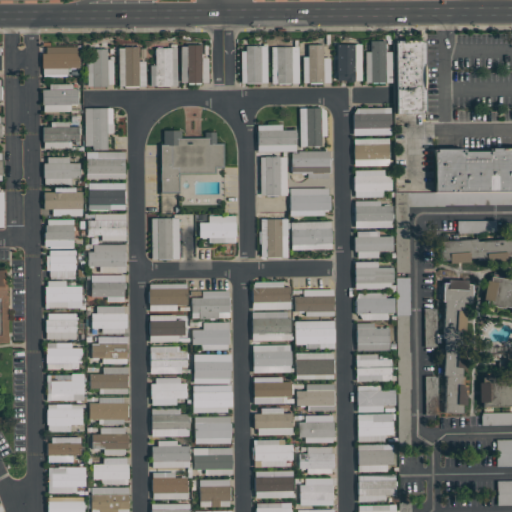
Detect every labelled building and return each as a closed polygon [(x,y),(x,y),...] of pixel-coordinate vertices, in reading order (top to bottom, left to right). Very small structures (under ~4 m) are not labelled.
[(369,41),(369,51),(364,51),(364,83),(392,83),(393,52),(385,52),(385,41),(369,41)] [(396,43),(396,114),(426,114),(426,43),(396,43)] [(322,44),(307,45),(307,56),(302,56),(303,83),(330,83),(329,58),(322,58),(322,44)] [(361,44),(336,44),(336,81),(361,81),(361,44)] [(201,45),(180,45),(179,83),(207,83),(208,58),(201,58),(201,45)] [(78,47),(43,46),(42,74),(67,75),(67,68),(78,68),(78,47)] [(145,61),(139,61),(138,47),(117,47),(118,87),(145,86),(145,61)] [(240,47),(240,83),(267,83),(266,47),(240,47)] [(271,47),(271,84),(298,83),(298,47),(271,47)] [(176,48),(154,48),(154,65),(149,65),(150,86),(177,86),(176,48)] [(113,86),(112,59),(106,59),(106,49),(87,49),(87,86),(113,86)] [(69,111),(69,105),(76,104),(76,83),(49,84),(49,89),(42,90),(42,112),(69,111)] [(107,148),(106,133),(112,133),(112,108),(84,108),(84,148),(107,148)] [(298,108),(299,147),(321,146),(321,136),(326,136),(325,108),(298,108)] [(353,135),(391,134),(391,108),(352,108),(353,135)] [(67,148),(67,142),(79,142),(78,126),(68,127),(68,122),(50,122),(50,127),(42,127),(43,149),(67,148)] [(256,125),(257,152),(296,151),(295,130),(281,130),(281,125),(256,125)] [(161,193),(178,192),(178,173),(214,172),(214,166),(223,166),(222,143),(215,143),(215,132),(204,132),(204,137),(181,138),(180,130),(162,130),(163,144),(159,144),(161,193)] [(352,139),(353,166),(389,165),(388,138),(352,139)] [(511,149),(435,150),(435,191),(511,190),(511,149)] [(85,178),(124,179),(124,152),(86,151),(85,178)] [(328,151),(290,152),(291,174),(307,174),(307,178),(329,177),(328,151)] [(289,215),(330,214),(329,188),(287,188),(286,156),(258,157),(259,195),(288,195),(289,215)] [(79,163),(69,163),(68,157),(43,157),(44,185),(71,185),(71,178),(79,178),(79,163)] [(354,197),(383,196),(383,190),(391,190),(391,171),(353,172),(354,197)] [(87,183),(88,210),(124,210),(124,183),(87,183)] [(81,216),(82,189),(54,188),(54,192),(43,192),(43,209),(51,210),(51,215),(81,216)] [(511,192),(395,194),(396,274),(410,273),(409,207),(511,205),(511,192)] [(392,227),(392,206),(379,206),(379,200),(354,201),(354,228),(392,227)] [(125,213),(86,214),(86,238),(100,238),(100,241),(125,240),(125,213)] [(235,243),(235,216),(207,215),(207,222),(198,222),(198,238),(207,238),(207,242),(235,243)] [(179,218),(150,218),(150,259),(178,259),(179,218)] [(73,220),(45,219),(44,247),(73,247),(73,220)] [(287,219),(259,219),(260,258),(287,257),(287,219)] [(496,220),(457,221),(457,233),(496,232),(496,220)] [(291,249),(331,249),(331,221),(290,222),(291,249)] [(354,258),(379,258),(379,252),(392,251),(392,236),(378,236),(378,231),(354,232),(354,258)] [(511,239),(440,241),(440,262),(468,262),(468,260),(511,259),(511,239)] [(125,244),(92,244),(92,252),(87,251),(87,266),(99,266),(99,272),(125,273),(125,244)] [(74,278),(74,250),(47,250),(47,278),(74,278)] [(354,289),(392,288),(391,267),(377,268),(377,262),(353,262),(354,289)] [(105,301),(123,302),(124,275),(90,275),(90,297),(105,297),(105,301)] [(511,312),(511,311),(511,278),(487,276),(484,305),(511,308),(511,312)] [(397,279),(398,431),(411,430),(409,279),(397,279)] [(80,286),(65,286),(65,281),(44,281),(45,308),(81,308),(80,286)] [(290,309),(289,287),(282,287),(282,281),(251,282),(252,310),(290,309)] [(443,413),(460,413),(460,332),(464,332),(464,303),(471,303),(471,281),(443,281),(443,413)] [(148,284),(148,311),(177,310),(176,305),(187,304),(186,284),(148,284)] [(333,289),(302,290),(302,296),(293,296),(294,311),(304,311),(304,316),(333,316),(333,289)] [(191,297),(191,318),(229,318),(228,290),(201,291),(201,297),(191,297)] [(387,320),(387,313),(394,313),(394,298),(385,298),(385,293),(356,293),(356,320),(387,320)] [(123,306),(92,306),(92,328),(101,328),(101,333),(125,333),(125,314),(123,314),(123,306)] [(435,308),(423,309),(424,347),(436,347),(435,308)] [(251,312),(251,341),(289,340),(289,311),(251,312)] [(75,339),(76,314),(45,313),(45,339),(75,339)] [(183,316),(148,316),(149,342),(184,342),(183,316)] [(334,348),(333,321),(294,321),(294,344),(305,344),(305,349),(334,348)] [(191,329),(191,345),(200,345),(200,350),(228,349),(228,322),(202,322),(202,329),(191,329)] [(389,350),(388,327),(373,328),(373,323),(355,323),(356,351),(389,350)] [(126,364),(127,336),(96,336),(96,343),(91,342),(90,358),(101,358),(101,363),(126,364)] [(71,342),(45,343),(46,370),(80,369),(80,347),(71,348),(71,342)] [(251,345),(252,372),(290,372),(290,345),(251,345)] [(149,348),(149,373),(185,373),(184,347),(149,348)] [(333,379),(332,352),(295,353),(295,379),(333,379)] [(192,383),(229,383),(230,355),(193,354),(192,383)] [(390,359),(376,359),(376,354),(355,354),(355,381),(391,381),(390,359)] [(127,367),(102,367),(102,373),(89,373),(89,388),(99,388),(98,393),(127,394),(127,367)] [(46,401),(83,400),(82,374),(46,375),(46,401)] [(291,381),(281,381),(282,377),(253,377),(252,403),(290,404),(291,381)] [(480,407),(511,406),(511,377),(480,378),(480,407)] [(151,379),(151,405),(176,405),(176,399),(186,398),(185,379),(151,379)] [(296,406),(307,406),(307,411),(333,410),(333,384),(305,384),(305,390),(295,391),(296,406)] [(192,412),(230,413),(230,386),(192,385),(192,412)] [(356,386),(356,412),(382,412),(382,405),(394,405),(394,390),(383,390),(383,386),(356,386)] [(88,403),(88,420),(98,419),(98,424),(126,424),(126,402),(121,402),(121,397),(98,398),(98,403),(88,403)] [(70,431),(70,425),(82,424),(81,404),(46,404),(46,432),(70,431)] [(179,408),(150,409),(150,436),(188,436),(188,414),(179,414),(179,408)] [(282,410),(254,410),(254,435),(291,435),(291,413),(282,413),(282,410)] [(481,425),(511,424),(511,412),(481,413),(481,425)] [(356,414),(357,442),(383,441),(383,435),(393,435),(392,414),(356,414)] [(193,417),(194,443),(231,443),(230,416),(193,417)] [(333,416),(303,416),(303,422),(298,422),(298,442),(333,442),(333,416)] [(103,455),(126,454),(126,427),(99,428),(99,434),(91,434),(91,449),(103,449),(103,455)] [(72,462),(72,455),(80,455),(80,437),(47,438),(47,462),(72,462)] [(511,466),(511,439),(496,439),(496,466),(511,466)] [(253,440),(253,467),(291,466),(291,444),(284,444),(284,440),(253,440)] [(151,468),(189,467),(188,446),(176,446),(176,442),(150,442),(151,468)] [(356,445),(357,472),(378,471),(378,467),(392,466),(392,444),(356,445)] [(306,447),(306,454),(297,454),(298,473),(333,472),(332,446),(306,447)] [(193,448),(193,470),(204,470),(204,475),(231,475),(231,448),(193,448)] [(127,457),(102,457),(103,464),(92,464),(92,480),(100,480),(100,484),(127,484),(127,457)] [(48,493),(76,493),(76,486),(85,486),(84,467),(47,467),(48,493)] [(254,498),(292,497),(292,471),(254,471),(254,498)] [(187,499),(187,478),(174,477),(174,472),(151,472),(151,499),(187,499)] [(395,475),(357,475),(357,501),(385,501),(385,495),(395,495),(395,475)] [(332,478),(300,478),(300,505),(332,505),(332,478)] [(229,480),(199,480),(199,506),(229,507),(229,480)] [(496,505),(511,504),(511,480),(496,481),(496,505)] [(90,488),(90,511),(128,511),(128,487),(90,488)] [(47,497),(46,511),(83,511),(83,497),(47,497)] [(150,511),(189,511),(189,504),(151,503),(150,511)] [(290,511),(290,503),(255,503),(254,511),(290,511)]
